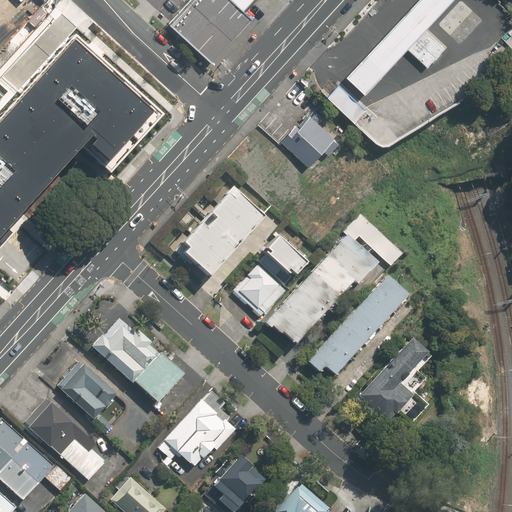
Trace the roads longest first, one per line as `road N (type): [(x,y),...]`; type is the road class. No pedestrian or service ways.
road 1 (residential): [(102,244),(341,456)]
road 2 (secondary): [(219,114),(102,244)]
road 3 (residential): [(219,114),(94,0)]
road 4 (secondary): [(324,0),(219,114)]
road 5 (secondary): [(102,244),(0,355)]
